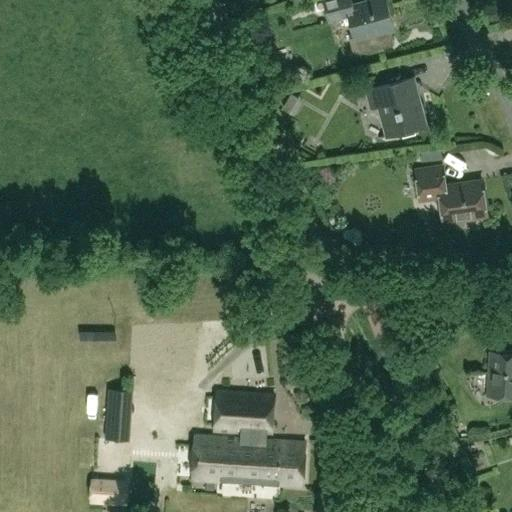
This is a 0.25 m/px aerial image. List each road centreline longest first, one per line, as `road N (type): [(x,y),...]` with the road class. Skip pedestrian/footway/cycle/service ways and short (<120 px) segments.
road 1 (tertiary): [(319,306),(189,0)]
road 2 (tertiary): [(376,511),(353,397),(319,306)]
road 3 (unclassified): [(319,306),(362,295),(511,301)]
road 4 (unclassified): [(511,115),(459,0)]
